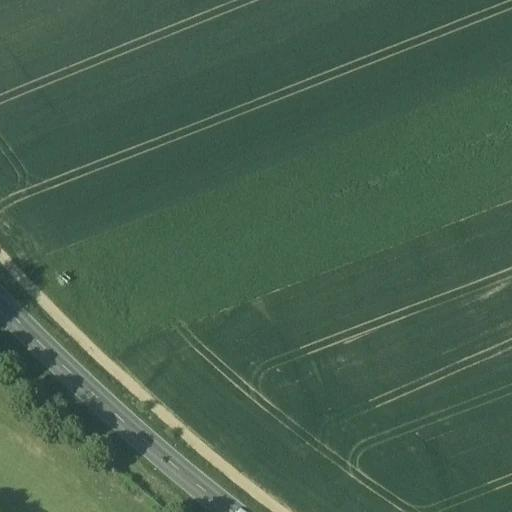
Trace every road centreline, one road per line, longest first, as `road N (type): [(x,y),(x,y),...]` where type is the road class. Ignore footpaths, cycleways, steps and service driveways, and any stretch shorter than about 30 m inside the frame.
road 1 (track): [(0,256),(97,358),(280,511)]
road 2 (tertiary): [(0,301),(68,374),(224,511)]
